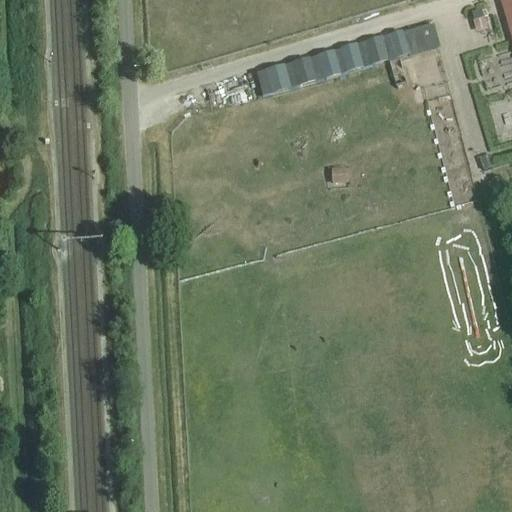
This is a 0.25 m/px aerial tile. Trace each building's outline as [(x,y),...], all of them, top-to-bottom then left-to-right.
[(473,17),(477,35),(488,32),(483,14),(473,17)] [(404,37),(411,62),(441,53),(434,28),(404,37)] [(354,44),(292,57),(296,73),(357,60),(354,44)] [(491,159),(480,163),(484,174),(495,171),(491,159)] [(346,169),(330,172),(333,184),(348,182),(346,169)]
